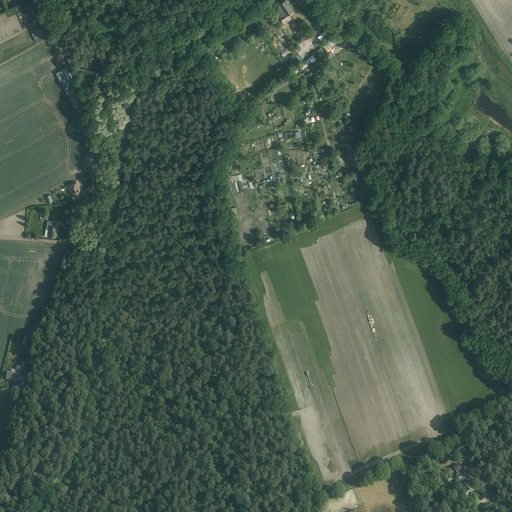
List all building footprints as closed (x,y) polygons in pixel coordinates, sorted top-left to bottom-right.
[(284,0),(279,4),(282,8),(277,12),(282,19),(294,11),(287,2),(288,1),(288,0),(284,0)] [(342,30),(338,34),(323,46),(327,51),(346,34),(342,30)] [(42,35),(33,38),(36,45),(45,41),(42,35)] [(56,73),(73,105),(85,99),(77,85),(68,67),(56,73)] [(72,197),(74,200),(81,196),(79,193),(82,192),(77,182),(69,187),(74,196),(72,197)] [(57,231),(57,227),(55,226),(56,222),(58,222),(47,220),(46,229),(49,230),(48,236),(56,237),(56,233),(56,231),(57,231)] [(8,372),(7,375),(6,380),(18,383),(19,380),(20,379),(19,379),(20,375),(16,374),(17,372),(13,371),(12,373),(8,372)] [(453,470),(455,474),(457,479),(464,476),(460,467),(453,470)]
